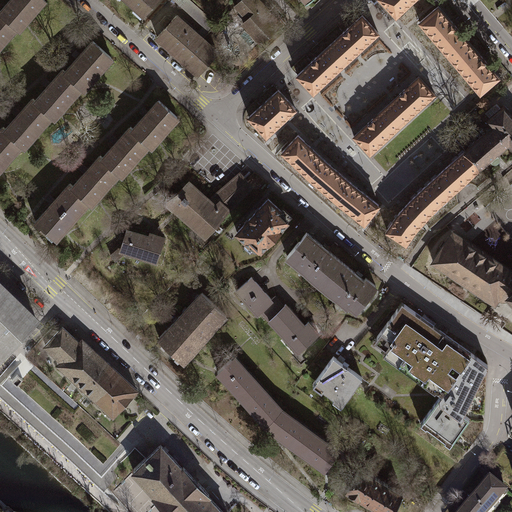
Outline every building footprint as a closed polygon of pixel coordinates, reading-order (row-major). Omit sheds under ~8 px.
[(21,29),(46,1),(44,0),(9,0),(0,11),(19,27),(21,29)] [(127,0),(144,14),(156,0),(127,0)] [(243,23),(262,43),(281,25),(257,0),(242,0),(236,6),(248,19),(243,23)] [(379,0),(395,16),(411,0),(379,0)] [(448,59),(449,58),(469,40),(438,5),(419,22),(443,49),(431,60),(447,79),(458,70),(448,59)] [(0,48),(19,27),(0,11),(0,10),(0,48)] [(346,62),(378,33),(361,14),(329,43),(346,62)] [(155,37),(196,74),(216,52),(175,15),(155,37)] [(85,90),(114,59),(93,40),(64,71),(83,88),(85,90)] [(449,58),(480,93),(500,76),(469,40),(449,58)] [(314,91),(346,62),(329,43),(297,73),(314,91)] [(55,119),(83,88),(64,71),(62,69),(34,99),(53,117),(55,119)] [(404,123),(436,93),(419,75),(387,105),(404,123)] [(248,116),(266,136),(296,108),(278,89),(248,116)] [(26,147),(53,117),(34,99),(31,97),(4,127),(24,145),(26,147)] [(152,147),(178,119),(157,100),(132,128),(150,145),(152,147)] [(371,154),(404,123),(387,105),(354,136),(371,154)] [(493,125),(508,142),(511,146),(511,113),(505,105),(488,119),(493,125)] [(0,170),(24,145),(4,127),(2,125),(0,126),(0,170)] [(122,175),(150,145),(132,128),(129,125),(101,156),(121,174),(122,175)] [(464,150),(480,167),(490,158),(493,159),(496,160),(499,158),(499,154),(498,152),(508,142),(493,125),(464,150)] [(281,151),(309,176),(324,159),(298,134),(281,151)] [(424,187),(439,203),(480,167),(464,150),(424,187)] [(93,204),(121,174),(101,156),(99,154),(71,184),(91,202),(93,204)] [(309,176),(337,200),(351,182),(324,159),(309,176)] [(165,200),(204,235),(211,227),(217,232),(221,228),(215,223),(227,208),(251,186),(243,178),(237,184),(232,179),(207,200),(186,181),(165,200)] [(58,238),(91,202),(71,184),(69,182),(36,218),(58,238)] [(337,200),(364,222),(379,204),(351,182),(337,200)] [(439,203),(424,187),(398,213),(387,229),(406,243),(416,228),(439,203)] [(269,197),(236,232),(255,249),(258,246),(261,249),(287,221),(284,218),(287,214),(269,197)] [(120,251),(157,263),(166,235),(151,230),(149,234),(128,226),(120,251)] [(433,261),(495,303),(499,297),(501,298),(503,298),(505,298),(507,298),(509,297),(510,296),(509,295),(511,292),(511,271),(453,232),(433,261)] [(287,256),(323,285),(342,262),(307,233),(287,256)] [(348,301),(356,309),(376,286),(366,278),(364,280),(342,262),(323,285),(346,304),(348,301)] [(261,309),(272,299),(251,277),(236,290),(257,313),(261,309)] [(0,355),(36,318),(0,283),(0,355)] [(201,291),(158,337),(183,360),(226,315),(201,291)] [(272,299),(261,309),(270,318),(283,307),(275,297),(272,299)] [(472,352),(404,303),(399,310),(397,308),(377,335),(390,345),(387,349),(444,390),(472,352)] [(308,322),(304,325),(286,304),(283,307),(270,318),(298,350),(318,332),(308,322)] [(62,360),(78,342),(62,327),(46,344),(62,360)] [(78,342),(62,360),(59,363),(84,386),(107,362),(82,338),(78,342)] [(472,352),(444,390),(424,419),(453,440),(469,418),(463,413),(488,365),(472,352)] [(236,353),(216,373),(266,427),(325,470),(341,448),(284,406),(236,353)] [(344,402),(362,377),(333,356),(315,382),(344,402)] [(24,357),(0,382),(0,399),(101,492),(148,442),(128,424),(114,440),(24,357)] [(107,362),(84,386),(113,414),(136,389),(107,362)] [(224,511),(209,495),(210,494),(184,466),(182,467),(161,444),(133,470),(155,493),(153,494),(170,511),(224,511)] [(347,488),(388,511),(391,511),(403,491),(360,466),(347,488)] [(462,511),(491,511),(507,494),(489,480),(462,511)]
